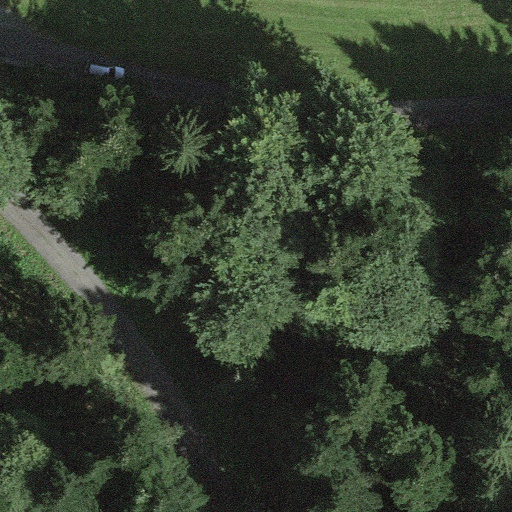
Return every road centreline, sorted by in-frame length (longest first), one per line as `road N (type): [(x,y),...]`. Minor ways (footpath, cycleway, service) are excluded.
road 1 (track): [(0,55),(238,109),(335,120),(423,126),(511,113)]
road 2 (track): [(0,189),(91,284),(163,379),(210,466),(223,511)]
